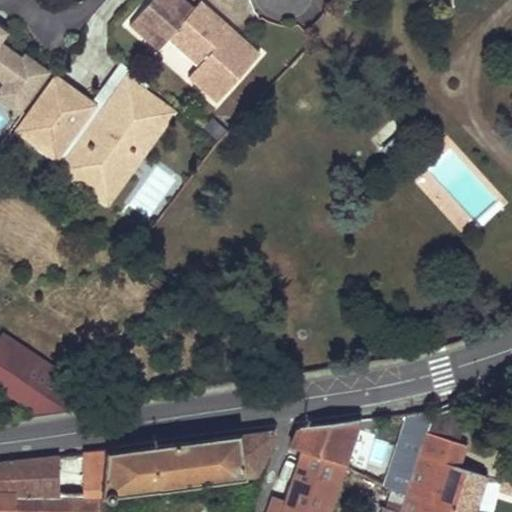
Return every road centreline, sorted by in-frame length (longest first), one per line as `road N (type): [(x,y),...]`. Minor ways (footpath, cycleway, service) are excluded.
road 1 (secondary): [(296,399),(0,441)]
road 2 (secondary): [(511,344),(442,370),(296,399)]
road 3 (residential): [(296,399),(250,511)]
